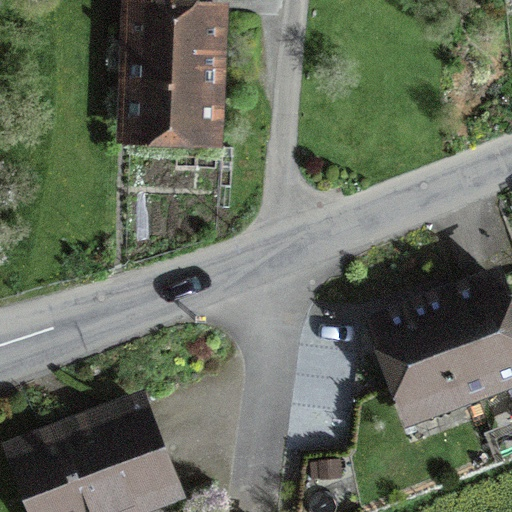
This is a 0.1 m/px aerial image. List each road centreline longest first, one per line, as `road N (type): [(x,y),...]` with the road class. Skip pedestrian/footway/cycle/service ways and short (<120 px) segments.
road 1 (residential): [(0,345),(282,250)]
road 2 (residential): [(282,250),(295,0)]
road 3 (residential): [(282,250),(511,162)]
